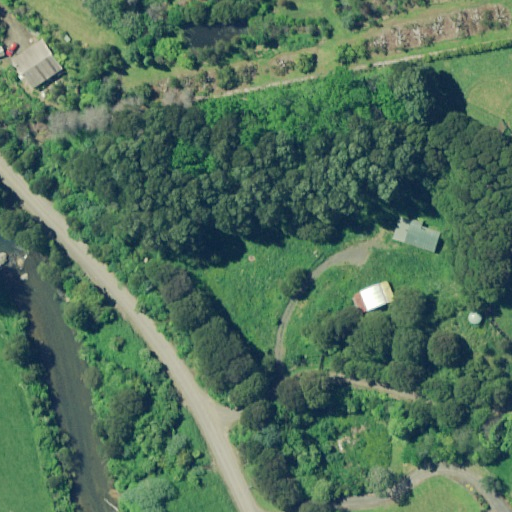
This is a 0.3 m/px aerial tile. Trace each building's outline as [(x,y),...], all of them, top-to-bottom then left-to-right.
[(63,70),(44,40),(12,60),(31,90),(63,70)] [(429,230),(399,219),(392,239),(422,250),(429,230)] [(406,248),(387,241),(385,249),(403,256),(406,248)] [(394,296),(387,281),(353,296),(362,315),(388,304),(386,299),(394,296)] [(380,433),(364,430),(363,439),(332,434),(329,454),(341,456),(340,462),(365,466),(366,457),(380,459),(383,443),(378,442),(380,433)] [(454,511),(460,508),(437,474),(414,489),(420,498),(414,501),(421,511),(454,511)]
